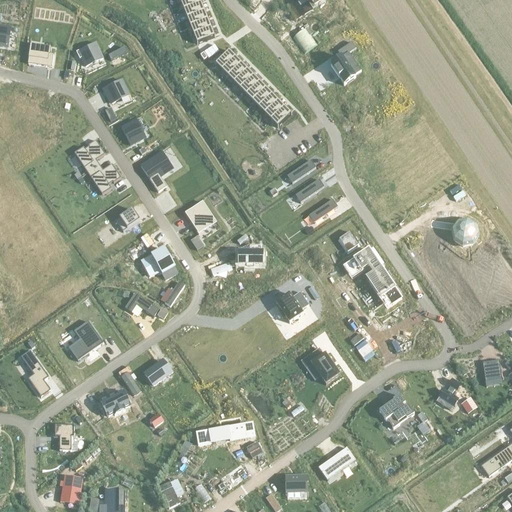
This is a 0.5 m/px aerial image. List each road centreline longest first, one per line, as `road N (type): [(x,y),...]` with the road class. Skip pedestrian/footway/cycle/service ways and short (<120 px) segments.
road 1 (residential): [(0,69),(79,96),(197,281),(188,312),(27,429)]
road 2 (residential): [(445,359),(442,333),(338,174),(340,146),(234,0)]
road 3 (residential): [(445,359),(396,369),(348,403),(340,429),(218,511)]
